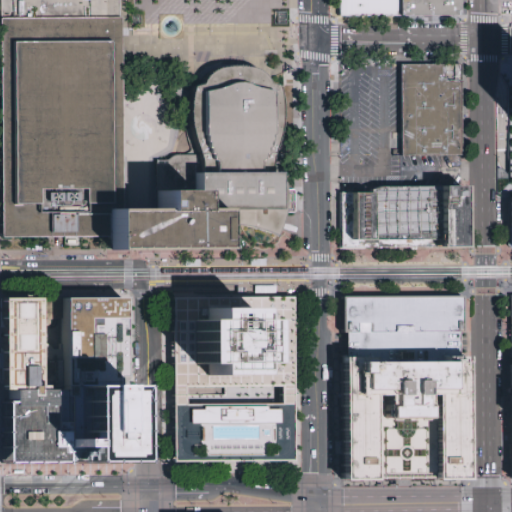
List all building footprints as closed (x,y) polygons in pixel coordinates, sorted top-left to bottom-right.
[(0,0),(117,0),(118,18),(0,17),(0,0)] [(401,0),(402,16),(342,17),(338,17),(337,0),(401,0)] [(461,0),(461,15),(402,16),(401,0),(461,0)] [(119,208),(104,209),(105,239),(0,239),(0,17),(118,18),(119,50),(119,188),(119,208)] [(403,65),(404,140),(404,156),(465,156),(465,148),(464,65),(438,65),(403,65)] [(151,192),(151,161),(172,161),(180,155),(190,154),(195,151),(191,142),(189,131),(194,129),(192,120),(191,113),(192,100),(195,87),(204,84),(209,76),(217,70),(227,67),(237,66),(250,67),(259,69),(267,75),(273,83),(283,86),(286,97),(287,111),(287,123),(285,136),(281,151),(280,173),(285,173),(285,191),(285,212),(278,237),(269,233),(258,229),(244,227),(215,224),(215,209),(190,209),(190,192),(151,192)] [(465,187),(466,252),(442,252),(442,249),(342,250),(342,194),(371,194),(372,191),(381,188),(404,187),(465,187)] [(105,250),(144,250),(215,249),(215,224),(215,209),(190,209),(190,192),(151,192),(152,208),(134,208),(119,208),(104,209),(105,239),(105,250)] [(348,359),(348,345),(348,333),(343,333),(344,296),(466,296),(467,333),(462,332),(462,344),(462,357),(444,358),(444,362),(409,362),(376,363),(376,358),(348,359)] [(60,298),(123,297),(123,385),(61,385),(60,298)] [(0,344),(0,299),(34,299),(36,388),(1,388),(0,344)] [(168,300),(168,399),(168,406),(169,411),(290,410),(290,404),(290,299),(168,300)] [(348,483),(346,359),(348,359),(376,358),(376,363),(409,362),(444,362),(444,358),(462,357),(468,357),(468,419),(469,483),(439,483),(438,479),(406,479),(378,480),(379,484),(348,483)] [(124,463),(66,463),(66,390),(61,390),(61,385),(123,385),(124,463)] [(66,390),(66,463),(1,464),(1,402),(8,402),(8,390),(61,390),(66,390)] [(169,465),(169,411),(290,410),(290,464),(169,465)]
